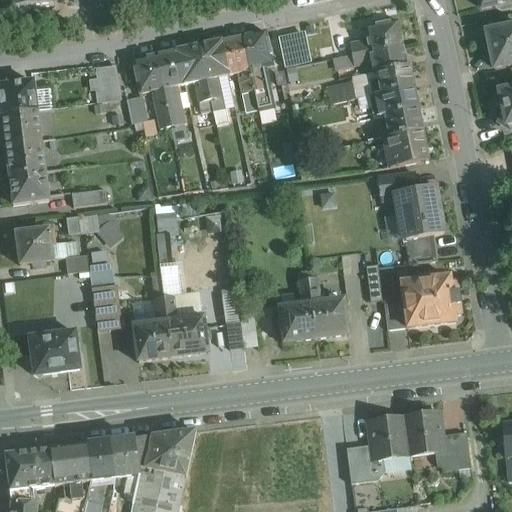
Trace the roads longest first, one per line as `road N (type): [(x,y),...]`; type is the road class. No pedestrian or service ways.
road 1 (tertiary): [(0,426),(502,364)]
road 2 (residential): [(502,364),(433,0)]
road 3 (residential): [(348,0),(113,50),(0,62)]
